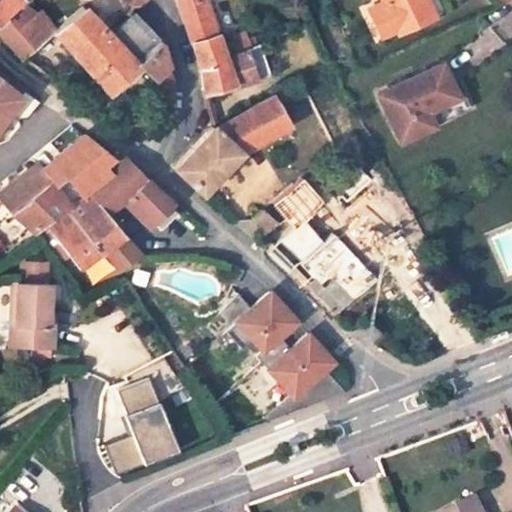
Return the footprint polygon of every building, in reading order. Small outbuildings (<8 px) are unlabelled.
[(21,1),(21,0),(23,0),(26,2),(27,0),(0,0),(0,32),(22,58),(33,49),(55,30),(39,11),(36,14),(21,1)] [(219,42),(215,29),(205,0),(177,0),(203,66),(206,87),(233,76),(236,84),(257,76),(246,47),(225,56),(219,42)] [(382,0),(398,30),(424,18),(417,3),(423,0),(382,0)] [(434,13),(427,0),(423,0),(417,3),(424,18),(434,13)] [(53,32),(108,93),(140,64),(137,62),(111,34),(84,5),(53,32)] [(158,36),(134,13),(111,34),(137,62),(158,36)] [(256,43),(251,30),(246,31),(219,42),(225,56),(246,47),(256,43)] [(162,41),(158,36),(137,62),(140,64),(151,75),(155,78),(168,65),(162,41)] [(440,63),(376,93),(399,141),(433,124),(426,109),(456,95),(440,63)] [(151,75),(147,82),(167,101),(146,113),(155,131),(172,122),(172,80),(168,65),(155,78),(151,75)] [(0,125),(9,114),(17,121),(25,121),(38,103),(0,74),(0,125)] [(456,95),(426,109),(433,124),(469,107),(462,92),(456,95)] [(243,150),(290,124),(271,93),(213,125),(174,167),(202,194),(243,150)] [(40,238),(73,209),(75,211),(114,177),(105,168),(113,159),(83,136),(42,175),(37,170),(0,201),(0,202),(17,220),(40,238)] [(168,201),(123,153),(117,174),(114,177),(75,211),(70,216),(83,232),(104,214),(122,199),(144,223),(151,217),(167,202),(168,201)] [(158,226),(175,211),(167,202),(151,217),(158,226)] [(276,223),(263,211),(253,220),(259,235),(276,223)] [(104,214),(83,232),(102,253),(121,236),(104,214)] [(49,235),(65,254),(80,271),(102,253),(83,232),(70,216),(49,235)] [(65,254),(49,235),(39,243),(37,245),(54,264),(65,254)] [(102,253),(117,270),(136,254),(121,236),(102,253)] [(46,351),(46,348),(54,348),(54,327),(54,309),(47,309),(48,280),(44,280),(44,261),(20,261),(20,280),(9,280),(8,348),(33,348),(33,351),(46,351)] [(223,279),(238,286),(244,273),(230,265),(223,279)] [(226,330),(243,348),(253,338),(262,349),(257,354),(268,367),(291,347),(280,335),(296,320),(268,291),(250,308),(226,330)] [(237,293),(206,329),(216,340),(226,330),(250,308),(237,293)] [(363,317),(357,323),(369,335),(375,329),(363,317)] [(268,367),(291,392),(279,404),(286,412),(345,387),(325,365),(328,363),(325,359),(330,355),(307,331),(307,333),(291,347),(268,367)] [(154,377),(117,388),(130,434),(106,441),(114,471),(175,454),(154,377)] [(269,421),(286,412),(279,404),(265,416),(269,421)] [(477,511),(470,497),(438,511),(477,511)]
